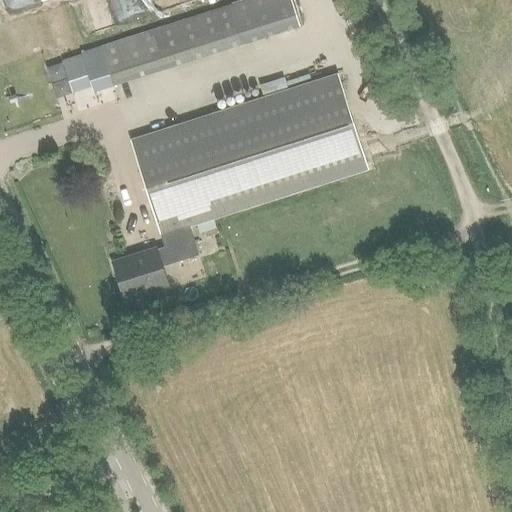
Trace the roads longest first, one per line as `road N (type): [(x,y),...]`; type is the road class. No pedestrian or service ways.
road 1 (track): [(75,358),(473,233)]
road 2 (track): [(511,382),(466,195),(376,0)]
road 3 (tertiary): [(149,511),(0,205)]
